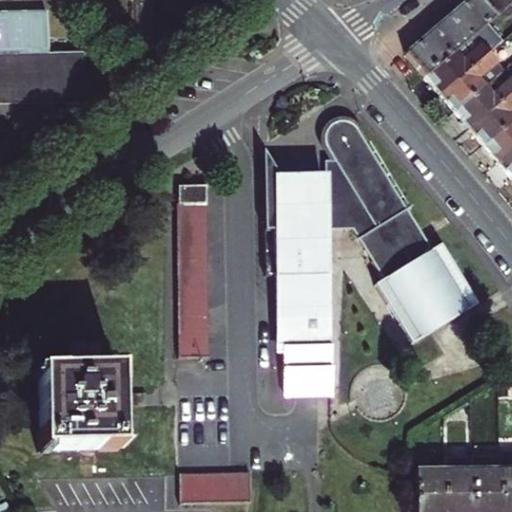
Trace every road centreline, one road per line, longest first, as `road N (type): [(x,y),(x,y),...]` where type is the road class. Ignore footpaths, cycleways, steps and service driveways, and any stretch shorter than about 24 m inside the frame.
road 1 (residential): [(0,250),(77,190),(334,38)]
road 2 (residential): [(334,38),(511,242)]
